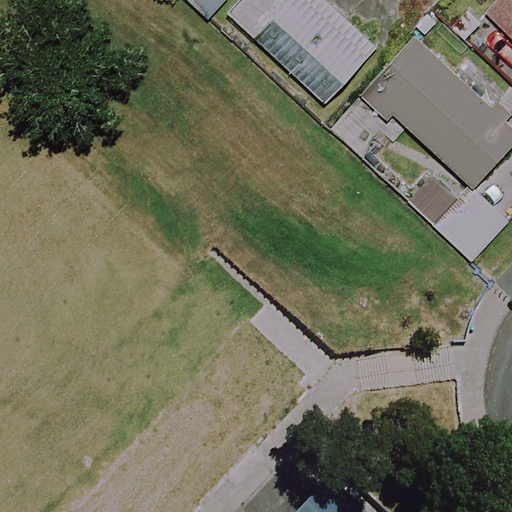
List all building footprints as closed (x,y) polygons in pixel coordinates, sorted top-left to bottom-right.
[(225,0),(181,0),(207,21),(225,0)] [(242,0),(229,14),(324,103),(376,48),(325,0),(242,0)] [(511,2),(490,24),(511,45),(511,2)] [(511,145),(511,125),(415,38),(366,92),(474,187),(511,145)] [(507,221),(469,186),(434,226),(471,260),(507,221)] [(251,315),(107,463),(157,511),(164,511),(306,368),(251,315)] [(359,511),(322,475),(286,511),(359,511)] [(147,511),(111,477),(77,511),(147,511)]
